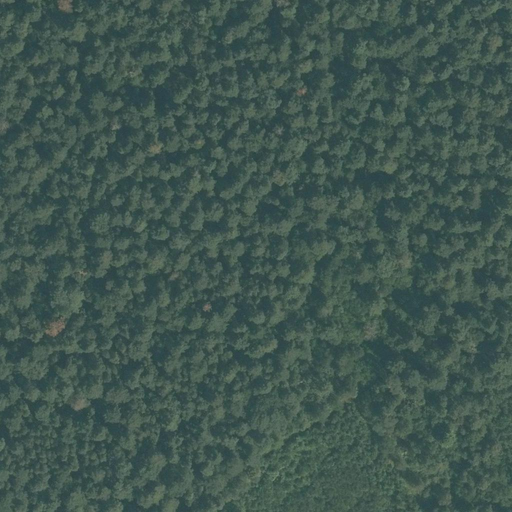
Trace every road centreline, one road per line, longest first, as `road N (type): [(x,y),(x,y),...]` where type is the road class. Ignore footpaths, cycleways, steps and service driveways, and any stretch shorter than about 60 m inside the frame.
road 1 (track): [(511,291),(163,511)]
road 2 (track): [(81,274),(43,301),(179,501)]
road 3 (track): [(0,166),(81,274),(164,221)]
